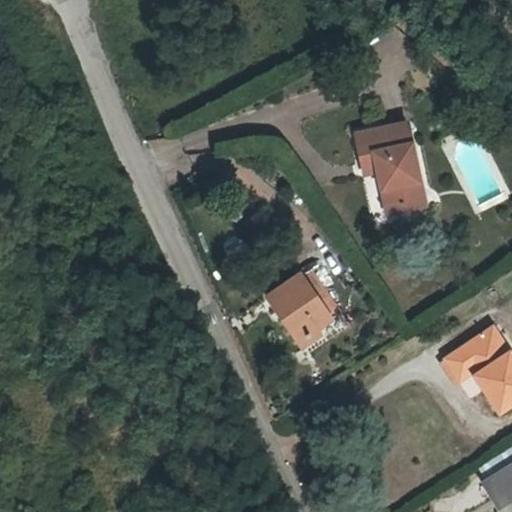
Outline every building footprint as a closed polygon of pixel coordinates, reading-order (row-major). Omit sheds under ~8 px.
[(378,170),(384,210),(422,204),(410,122),(356,130),(362,172),(378,170)] [(278,294),(305,337),(319,328),(335,319),(307,275),(278,294)] [(495,410),(511,399),(511,358),(491,324),(482,329),(482,328),(475,332),(476,334),(456,346),(454,353),(462,366),(469,368),(495,410)] [(324,337),(319,328),(305,337),(310,345),(324,337)] [(454,353),(456,346),(439,357),(452,377),(469,368),(462,366),(454,353)] [(511,511),(511,469),(487,487),(503,511),(511,511)]
